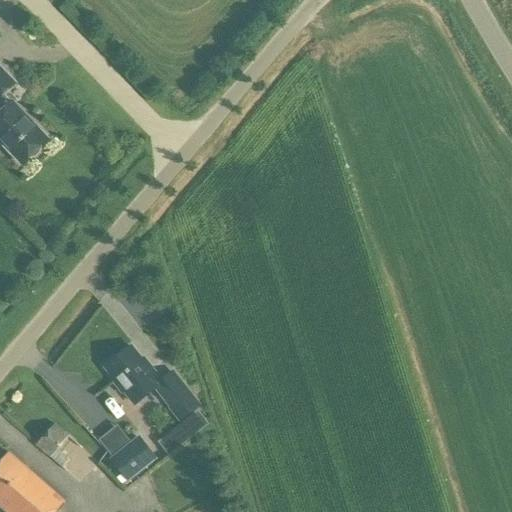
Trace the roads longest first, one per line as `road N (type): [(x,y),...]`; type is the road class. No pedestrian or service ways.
road 1 (unclassified): [(0,374),(325,0)]
road 2 (unknown): [(185,158),(29,0)]
